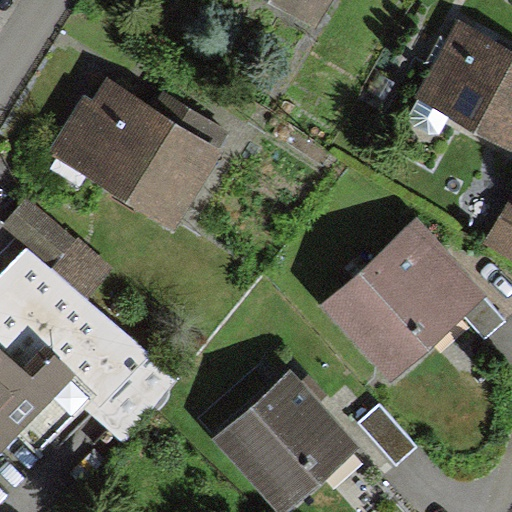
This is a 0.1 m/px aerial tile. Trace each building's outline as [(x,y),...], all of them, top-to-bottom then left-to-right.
[(274,0),(305,19),(317,0),(274,0)] [(511,136),(511,63),(453,31),(416,97),(507,147),(511,136)] [(164,219),(205,153),(101,89),(60,154),(164,219)] [(0,287),(0,442),(11,430),(42,458),(85,410),(115,437),(165,382),(78,303),(104,274),(28,206),(9,226),(35,249),(0,287)] [(511,208),(490,248),(511,260),(511,208)] [(330,310),(381,369),(469,294),(417,234),(330,310)] [(284,384),(218,440),(276,507),(342,450),(284,384)] [(370,406),(352,423),(395,467),(413,449),(370,406)]
